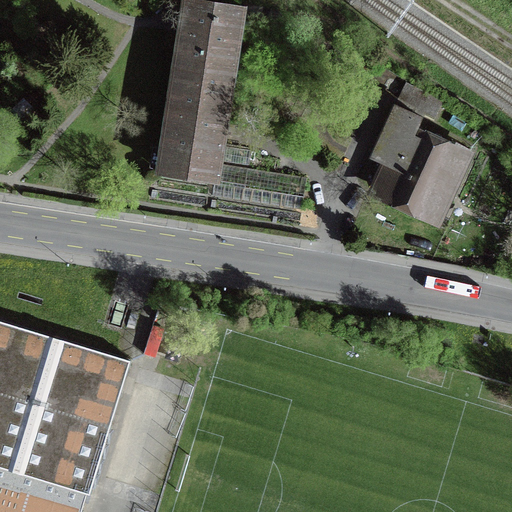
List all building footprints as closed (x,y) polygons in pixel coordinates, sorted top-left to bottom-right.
[(242,6),(204,0),(187,0),(186,10),(175,10),(174,19),(172,28),(182,31),(161,171),(214,179),(212,195),(302,209),(305,193),(307,177),(217,163),(221,141),(216,140),(219,123),(224,124),(242,6)] [(441,99),(406,83),(399,99),(416,107),(434,115),(441,99)] [(420,117),(395,106),(373,155),(378,157),(382,159),(371,184),(440,216),(466,158),(413,134),(420,117)] [(0,511),(80,511),(87,493),(90,494),(131,360),(0,319),(0,511)] [(153,324),(144,351),(156,355),(165,328),(153,324)]
